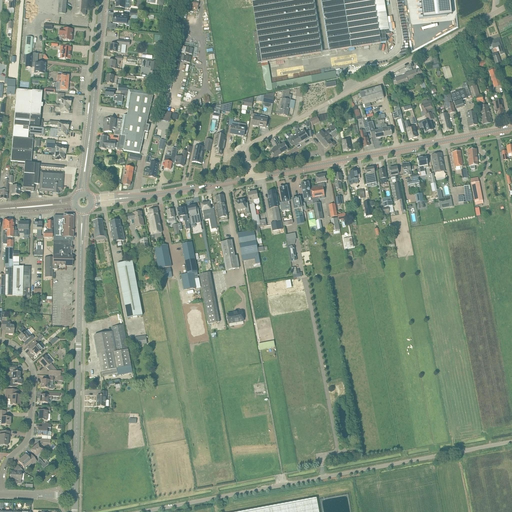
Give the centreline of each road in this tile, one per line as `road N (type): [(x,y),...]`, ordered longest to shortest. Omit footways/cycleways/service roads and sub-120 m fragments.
road 1 (unclassified): [(141,511),(511,441)]
road 2 (unclassified): [(245,146),(511,3)]
road 3 (secondary): [(75,495),(81,229)]
road 4 (secondary): [(324,163),(511,128)]
road 5 (residential): [(1,493),(3,464),(28,435),(33,377),(16,348),(0,341)]
road 6 (secondary): [(85,163),(102,0)]
road 7 (secondary): [(128,197),(250,176)]
